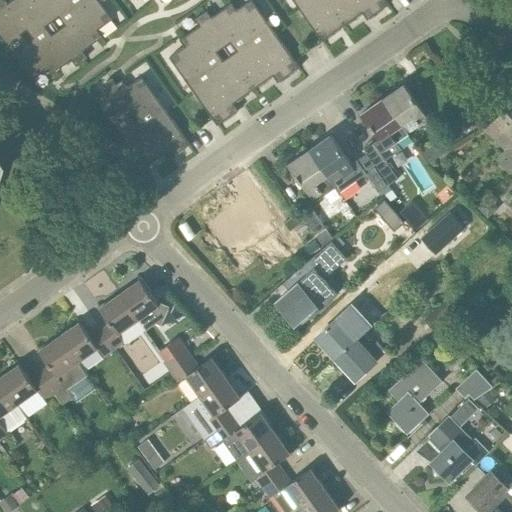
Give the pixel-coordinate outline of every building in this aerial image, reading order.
[(25,28),(7,3),(4,0),(0,0),(0,38),(30,79),(45,68),(50,75),(57,70),(33,38),(26,43),(19,33),(25,28)] [(81,62),(56,30),(50,34),(42,24),(49,20),(34,0),(10,0),(7,3),(25,28),(33,38),(57,70),(70,60),(75,67),(81,62)] [(95,41),(63,0),(34,0),(49,20),(56,14),(64,24),(56,30),(81,62),(86,58),(82,51),(95,41)] [(63,0),(95,41),(101,37),(96,30),(111,19),(97,0),(63,0)] [(273,76),(278,83),(300,67),(295,61),(252,0),(250,0),(237,10),(232,3),(225,8),(273,76)] [(324,0),(292,0),(322,42),(343,27),(324,0)] [(363,13),(353,0),(324,0),(343,27),(363,13)] [(389,5),(385,0),(353,0),(363,13),(367,20),(389,5)] [(207,10),(201,15),(222,44),(229,40),(236,50),(229,55),(254,90),(273,76),(225,8),(212,17),(207,10)] [(201,15),(195,19),(200,26),(186,35),(234,103),(254,90),(229,55),(223,60),(215,49),(222,44),(201,15)] [(169,58),(213,119),(217,126),(239,110),(234,103),(186,35),(180,40),(185,47),(169,58)] [(139,119),(164,153),(168,160),(190,145),(186,138),(142,76),(127,87),(122,80),(116,84),(121,91),(120,92),(132,108),(139,119)] [(143,168),(164,153),(139,119),(132,124),(125,113),(132,108),(120,92),(121,91),(116,84),(112,77),(106,82),(110,89),(95,99),(143,168)] [(401,125),(407,133),(429,119),(405,84),(384,99),(401,125)] [(374,164),(373,164),(388,186),(398,179),(385,161),(401,150),(396,142),(396,141),(407,133),(401,125),(384,99),(363,114),(380,139),(364,151),(366,154),(367,153),(374,164)] [(511,171),(511,105),(497,120),(492,124),(511,144),(498,157),(511,171)] [(366,154),(351,164),(331,135),(310,149),(328,175),(340,192),(366,174),(364,171),(373,164),(374,164),(367,153),(366,154)] [(428,165),(450,150),(443,139),(421,154),(428,165)] [(333,183),(328,175),(310,149),(289,165),(315,203),(336,188),(333,183)] [(373,164),(364,171),(366,174),(378,193),(388,186),(373,164)] [(280,220),(259,188),(234,205),(233,204),(205,224),(237,272),(259,256),(267,269),(291,252),(273,226),(280,220)] [(390,202),(397,197),(393,191),(386,196),(390,202)] [(330,242),(333,239),(311,208),(301,215),(305,221),(323,246),(330,242)] [(451,211),(422,238),(436,255),(466,228),(451,211)] [(305,221),(301,215),(299,212),(284,223),(290,232),(305,221)] [(347,257),(332,240),(282,284),(283,285),(284,284),(289,290),(276,302),(299,328),(339,293),(338,292),(337,293),(324,278),(349,257),(348,256),(347,257)] [(138,320),(146,331),(156,324),(160,327),(169,307),(160,303),(159,305),(141,279),(121,293),(139,319),(138,320)] [(125,341),(120,333),(138,320),(139,319),(121,293),(100,308),(109,321),(99,328),(114,349),(125,341)] [(433,332),(460,307),(450,297),(424,321),(433,332)] [(317,337),(337,358),(357,340),(346,329),(356,319),(347,309),(317,337)] [(114,349),(99,328),(90,335),(80,322),(60,336),(79,362),(99,347),(105,356),(114,349)] [(77,362),(79,362),(60,336),(39,350),(48,362),(38,369),(54,391),(53,392),(63,405),(73,398),(67,389),(86,376),(77,362)] [(177,368),(193,356),(179,337),(160,352),(165,360),(164,361),(172,372),(177,368)] [(357,340),(337,358),(356,379),(386,352),(377,342),(367,351),(357,340)] [(139,371),(160,368),(158,356),(137,359),(139,371)] [(200,366),(193,356),(177,368),(172,372),(179,382),(187,377),(201,396),(226,377),(212,357),(200,366)] [(408,434),(429,414),(420,405),(443,382),(421,360),(395,384),(405,395),(387,412),(408,434)] [(20,364),(0,377),(0,378),(19,404),(39,390),(45,398),(53,392),(54,391),(38,369),(29,376),(20,364)] [(493,387),(477,370),(455,389),(465,399),(469,395),(475,401),(493,387)] [(215,432),(235,417),(227,407),(241,398),(226,377),(201,396),(182,410),(204,439),(215,432)] [(28,417),(19,404),(0,378),(0,438),(9,432),(8,431),(28,417)] [(484,407),(495,398),(488,391),(477,399),(484,407)] [(473,443),(458,429),(479,409),(469,399),(449,419),(431,437),(445,452),(433,462),(449,480),(471,459),(476,465),(489,452),(477,439),(473,443)] [(242,427),(235,417),(215,432),(204,439),(203,440),(210,450),(223,441),(237,461),(250,452),(276,433),(262,413),(242,427)] [(250,452),(264,472),(256,478),(263,488),(284,473),(277,463),(290,453),(276,433),(250,452)] [(146,462),(153,472),(163,464),(156,454),(146,462)] [(126,471),(147,497),(158,487),(137,461),(126,471)] [(291,482),(284,473),(263,488),(280,511),(293,511),(299,508),(326,489),(311,468),(291,482)] [(511,511),(511,498),(506,492),(510,488),(492,471),(466,497),(480,511),(483,511),(511,511)] [(182,484),(176,484),(173,490),(177,495),(183,495),(186,489),(182,484)] [(299,508),(293,511),(334,511),(340,509),(326,489),(299,508)] [(9,497),(0,503),(0,508),(2,511),(11,511),(17,508),(9,497)] [(114,511),(106,500),(92,510),(92,511),(114,511)]
